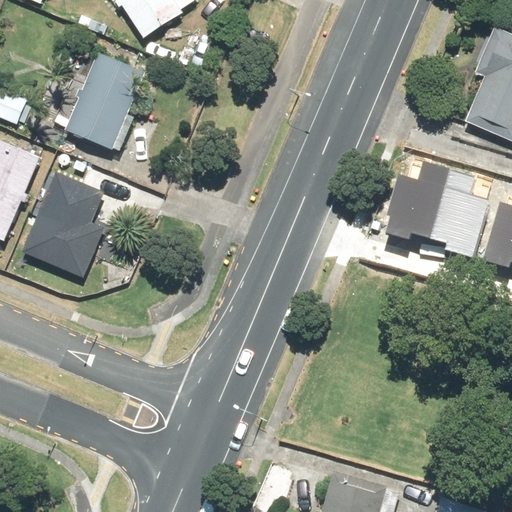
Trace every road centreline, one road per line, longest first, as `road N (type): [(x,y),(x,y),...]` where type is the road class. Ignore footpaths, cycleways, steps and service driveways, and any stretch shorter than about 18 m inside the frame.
road 1 (tertiary): [(387,0),(218,401)]
road 2 (residential): [(0,324),(218,401)]
road 3 (residential): [(187,473),(0,395)]
